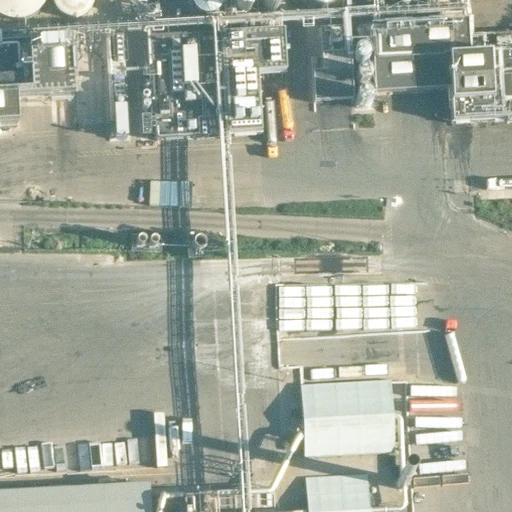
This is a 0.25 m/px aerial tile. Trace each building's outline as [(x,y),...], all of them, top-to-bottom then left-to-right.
[(0,0),(0,16),(37,15),(36,0),(0,0)] [(58,0),(64,12),(85,3),(84,0),(58,0)] [(468,22),(371,27),(373,66),(449,61),(451,91),(452,124),(511,120),(511,33),(469,37),(468,22)] [(314,103),(352,101),(348,28),(319,29),(322,73),(312,74),(314,103)] [(204,138),(262,134),(259,74),(286,73),(284,31),(199,35),(204,138)] [(68,44),(0,47),(0,128),(14,127),(13,102),(71,99),(68,44)] [(0,283),(91,279),(90,258),(89,231),(88,211),(0,216),(0,283)] [(309,399),(312,462),(398,459),(396,396),(309,399)] [(0,511),(148,511),(147,487),(115,488),(115,482),(97,483),(98,489),(47,492),(47,486),(18,487),(18,494),(0,495),(0,511)] [(317,493),(317,511),(375,511),(375,492),(317,493)]
